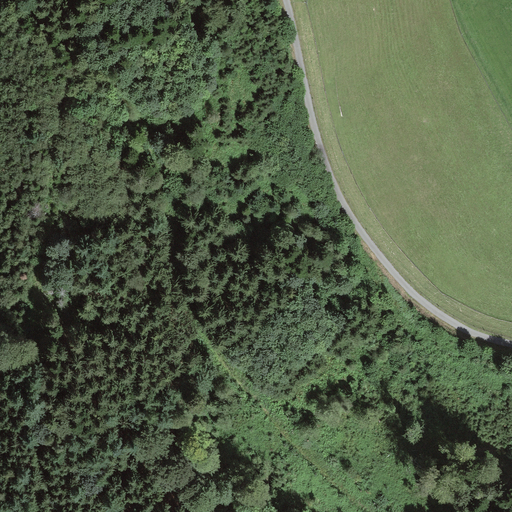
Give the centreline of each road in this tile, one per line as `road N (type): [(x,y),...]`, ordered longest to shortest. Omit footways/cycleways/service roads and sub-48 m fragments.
road 1 (track): [(19,0),(142,119),(188,305),(241,383),(367,511)]
road 2 (track): [(285,0),(327,173),(352,219),(395,275),(440,314),(511,342)]
road 3 (track): [(54,511),(38,429),(51,200)]
